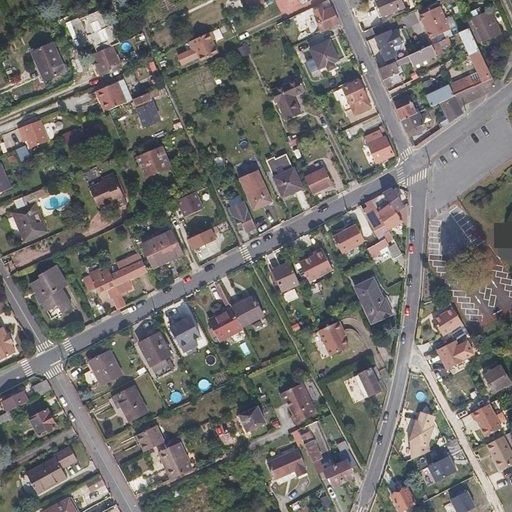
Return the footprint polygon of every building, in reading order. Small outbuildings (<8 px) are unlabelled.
[(264,3),(262,0),(244,0),(250,10),(264,3)] [(365,4),(363,0),(362,0),(350,5),(352,9),(365,4)] [(405,8),(401,0),(375,0),(383,17),(405,8)] [(98,4),(69,16),(82,45),(89,42),(80,20),(98,12),(99,14),(103,12),(102,8),(100,8),(98,4)] [(314,11),(323,32),(340,24),(332,8),(325,11),(324,7),(314,11)] [(450,30),(439,7),(419,16),(430,40),(450,30)] [(491,13),(487,14),(497,35),(501,33),(491,13)] [(466,24),(469,29),(477,45),(497,35),(487,14),(466,24)] [(393,34),(388,22),(372,28),(386,60),(399,55),(397,49),(395,50),(393,46),(403,41),(398,32),(393,34)] [(477,45),(469,29),(459,33),(469,55),(479,51),(477,45)] [(149,49),(143,32),(134,36),(140,52),(149,49)] [(217,54),(207,32),(192,40),(196,48),(200,56),(202,61),(217,54)] [(331,39),(309,48),(313,58),(307,61),(313,77),(321,73),(320,70),(341,60),(331,39)] [(407,52),(408,56),(429,47),(426,42),(407,52)] [(44,79),(65,70),(53,43),(32,52),(44,79)] [(429,47),(408,56),(411,61),(413,66),(431,58),(442,53),(437,43),(429,47)] [(247,44),(234,50),(239,59),(252,53),(247,44)] [(112,47),(95,54),(98,62),(100,66),(97,67),(101,76),(121,68),(112,47)] [(200,56),(196,48),(179,56),(182,64),(200,56)] [(227,49),(226,48),(220,51),(223,59),(230,56),(227,49)] [(493,78),(479,51),(469,55),(467,56),(469,59),(472,58),(479,72),(480,73),(472,77),(471,75),(462,79),(467,90),(493,78)] [(401,66),(411,61),(408,56),(388,65),(379,69),(387,88),(393,86),(391,82),(390,78),(400,74),(403,72),(401,66)] [(433,62),(431,58),(413,66),(415,71),(433,62)] [(379,69),(388,65),(386,61),(377,64),(379,69)] [(66,72),(65,70),(44,79),(45,81),(66,72)] [(401,77),(400,74),(390,78),(391,82),(401,77)] [(299,77),(271,89),(286,121),(302,113),(295,96),(306,91),(299,77)] [(454,96),(440,103),(447,119),(439,123),(443,130),(464,114),(460,108),(486,96),(494,81),(493,78),(467,90),(454,96)] [(449,86),(454,96),(467,90),(462,79),(450,85),(449,86)] [(100,90),(104,100),(107,98),(111,109),(119,106),(136,98),(131,86),(125,89),(122,80),(100,90)] [(360,81),(344,88),(351,103),(356,113),(364,110),(364,111),(372,107),(360,81)] [(432,107),(440,103),(454,96),(449,86),(427,96),(432,107)] [(351,103),(344,88),(334,93),(337,101),(339,100),(342,107),(351,103)] [(136,98),(119,106),(123,115),(140,107),(152,102),(151,99),(156,97),(160,95),(158,89),(136,98)] [(393,103),(402,121),(422,112),(419,107),(415,109),(412,102),(410,103),(409,101),(407,102),(406,100),(401,103),(399,99),(393,103)] [(154,101),(140,107),(148,126),(163,120),(154,101)] [(422,112),(402,121),(409,139),(416,135),(414,130),(421,127),(424,125),(422,120),(425,118),(424,115),(432,111),(430,108),(422,112)] [(40,121),(18,129),(21,136),(25,135),(27,140),(31,148),(48,141),(40,121)] [(86,133),(84,127),(79,129),(78,127),(64,133),(68,141),(86,133)] [(424,132),(421,127),(414,130),(416,135),(424,132)] [(385,137),(368,145),(376,162),(393,154),(385,137)] [(162,147),(137,157),(145,175),(154,171),(154,173),(162,170),(161,168),(169,165),(162,147)] [(271,168),(275,177),(293,169),(287,156),(278,160),(271,168)] [(0,191),(11,187),(1,164),(0,164),(0,191)] [(283,197),(303,188),(294,168),(293,169),(275,177),(274,178),(283,197)] [(323,169),(307,176),(315,193),(331,185),(323,169)] [(258,170),(239,179),(254,210),(272,202),(258,170)] [(117,208),(126,204),(113,172),(104,176),(99,183),(90,187),(99,209),(104,211),(111,208),(110,205),(114,203),(117,208)] [(47,195),(44,188),(22,197),(25,207),(12,212),(24,241),(47,231),(35,203),(39,201),(38,198),(47,195)] [(407,227),(407,203),(404,206),(395,195),(396,194),(392,190),(383,194),(390,203),(391,205),(403,221),(407,227)] [(195,192),(175,201),(182,218),(202,208),(195,192)] [(377,209),(390,203),(383,194),(372,200),(377,209)] [(402,253),(389,229),(380,213),(377,209),(372,200),(366,203),(368,207),(386,239),(380,242),(368,248),(372,258),(381,253),(382,254),(391,249),(396,256),(402,253)] [(247,231),(256,227),(244,203),(231,209),(240,228),(245,226),(247,231)] [(391,205),(380,213),(389,229),(394,226),(395,227),(403,221),(391,205)] [(386,239),(368,207),(363,209),(380,242),(386,239)] [(227,221),(220,224),(224,233),(223,234),(225,239),(234,235),(227,221)] [(332,237),(341,254),(362,244),(361,243),(363,242),(355,226),(332,237)] [(217,238),(212,228),(188,239),(193,250),(217,238)] [(172,230),(143,245),(154,268),(183,254),(172,230)] [(125,258),(108,266),(120,293),(132,288),(128,280),(148,271),(136,245),(123,252),(125,258)] [(332,271),(321,248),(313,252),(314,255),(300,262),(310,282),(332,271)] [(314,255),(313,252),(299,259),(300,262),(314,255)] [(283,292),(299,284),(289,263),(273,270),(283,292)] [(57,306),(62,314),(73,308),(61,288),(68,285),(57,266),(40,275),(41,278),(32,284),(36,291),(45,286),(47,289),(38,294),(36,295),(41,304),(43,303),(48,311),(57,306)] [(120,293),(108,266),(83,278),(89,291),(96,288),(99,294),(110,289),(119,309),(126,305),(120,293)] [(373,278),(354,287),(371,324),(392,314),(385,299),(383,300),(373,278)] [(45,286),(36,291),(38,294),(47,289),(45,286)] [(232,308),(242,327),(263,316),(253,297),(232,308)] [(221,341),(244,330),(242,327),(232,308),(230,304),(215,311),(217,316),(209,320),(221,341)] [(52,319),(62,314),(57,306),(48,311),(52,319)] [(443,336),(462,323),(453,307),(433,320),(443,336)] [(190,318),(171,327),(183,351),(196,344),(194,340),(199,337),(190,318)] [(339,322),(318,331),(330,356),(348,347),(343,337),(341,332),(344,331),(339,322)] [(0,323),(0,359),(16,351),(12,343),(14,342),(9,333),(7,334),(3,326),(2,327),(0,323)] [(159,333),(139,343),(157,378),(175,369),(168,357),(171,355),(159,333)] [(455,340),(437,350),(447,369),(465,360),(455,340)] [(110,352),(89,362),(101,386),(122,375),(110,352)] [(500,366),(484,376),(494,392),(510,383),(500,366)] [(377,382),(382,380),(375,367),(355,376),(364,398),(381,391),(377,382)] [(41,383),(46,392),(52,389),(47,380),(41,383)] [(302,383),(280,394),(285,404),(288,403),(294,414),(291,416),(294,424),(316,413),(302,383)] [(134,387),(112,397),(118,408),(121,406),(129,421),(147,412),(134,387)] [(3,402),(8,412),(16,408),(29,401),(24,391),(3,402)] [(475,420),(484,437),(500,429),(487,405),(469,414),(473,421),(475,420)] [(0,424),(20,414),(16,408),(8,412),(0,416),(0,424)] [(257,408),(240,416),(247,431),(264,423),(257,408)] [(47,410),(29,419),(39,436),(57,427),(47,410)] [(426,447),(435,418),(420,413),(417,422),(416,422),(409,442),(426,447)] [(511,413),(497,423),(502,431),(511,425),(511,413)] [(144,452),(165,442),(156,426),(136,435),(144,452)] [(511,454),(502,436),(486,445),(500,470),(511,463),(511,454)] [(304,445),(312,463),(321,458),(314,441),(304,445)] [(336,465),(343,482),(352,478),(350,473),(352,472),(351,468),(356,465),(348,450),(349,449),(344,441),(337,444),(341,453),(343,451),(347,460),(336,465)] [(171,479),(192,470),(180,443),(158,452),(171,479)] [(56,458),(27,474),(38,494),(67,478),(62,469),(77,460),(70,447),(55,455),(56,458)] [(299,449),(267,462),(275,479),(295,471),(298,476),(307,472),(304,467),(306,466),(299,449)] [(451,456),(430,468),(438,482),(459,471),(451,456)] [(334,486),(343,482),(336,465),(335,466),(332,461),(322,465),(328,478),(330,477),(334,486)] [(91,491),(105,484),(100,475),(86,483),(91,491)] [(399,511),(400,511),(415,504),(406,488),(391,496),(399,511)] [(469,490),(452,500),(458,511),(467,511),(478,506),(469,490)] [(46,511),(75,511),(69,500),(46,511)] [(423,501),(418,503),(423,511),(425,511),(428,511),(423,501)]
